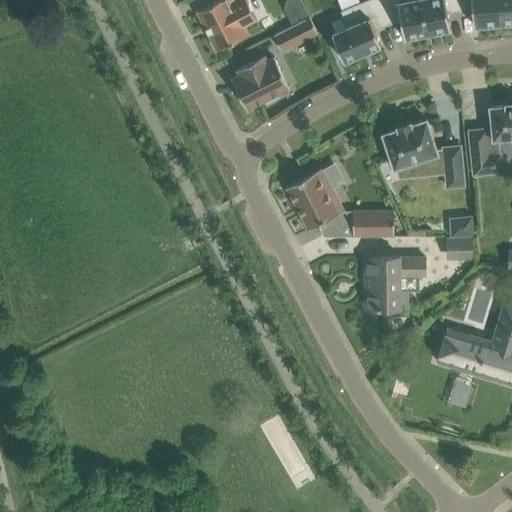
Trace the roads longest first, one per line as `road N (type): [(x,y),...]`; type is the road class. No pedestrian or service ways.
road 1 (unclassified): [(461,511),(373,414),(250,190),(243,159)]
road 2 (residential): [(243,159),(401,72),(511,51)]
road 3 (unclassified): [(243,159),(155,0)]
